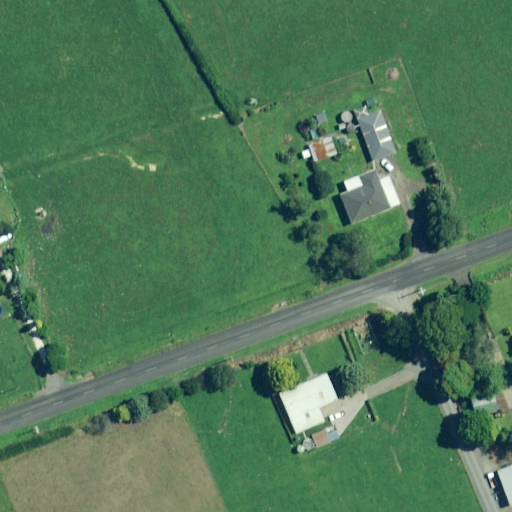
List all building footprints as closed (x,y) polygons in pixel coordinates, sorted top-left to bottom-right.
[(351,152),(347,138),(359,133),(352,111),(341,115),(344,124),(340,126),(342,134),(308,146),(315,164),(351,152)] [(395,155),(380,112),(359,120),(374,162),(395,155)] [(352,225),(399,207),(388,176),(377,180),(374,172),(346,183),(349,193),(342,196),(352,225)] [(340,400),(329,374),(304,384),(281,394),(298,434),(326,423),(320,409),(340,400)] [(333,443),(328,430),(314,435),(319,449),(333,443)] [(511,505),(511,465),(498,471),(510,506),(511,505)]
